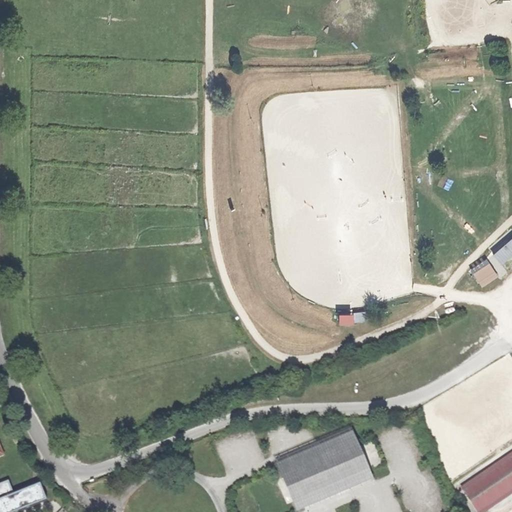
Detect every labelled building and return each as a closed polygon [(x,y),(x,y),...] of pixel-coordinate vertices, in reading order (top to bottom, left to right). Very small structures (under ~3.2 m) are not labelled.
[(431,229),(432,241),(445,240),(444,227),(431,229)] [(511,245),(510,244),(496,256),(505,266),(511,259),(511,245)] [(488,262),(472,273),(480,284),(495,273),(488,262)] [(337,312),(337,322),(352,321),(352,311),(337,312)] [(352,434),(275,466),(294,511),(300,511),(373,482),(352,434)] [(511,452),(459,488),(474,511),(490,511),(511,496),(511,452)] [(0,511),(12,511),(45,502),(39,484),(13,492),(9,480),(0,482),(0,511)]
